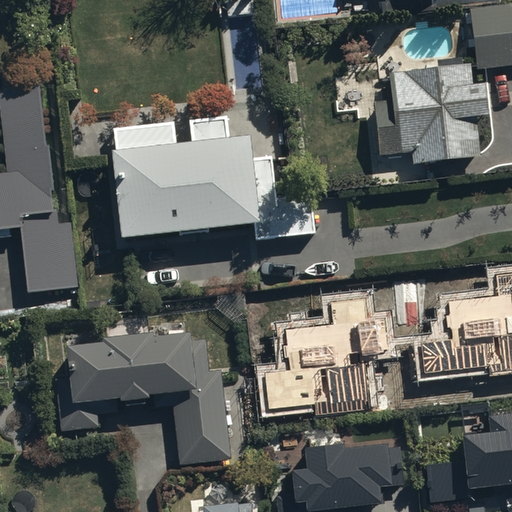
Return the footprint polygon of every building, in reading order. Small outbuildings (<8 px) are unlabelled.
[(225,0),(226,19),(254,18),(253,0),(225,0)] [(380,0),(382,19),(469,11),(475,74),(511,70),(511,6),(497,7),(496,0),(380,0)] [(373,107),(378,160),(410,157),(411,169),(479,162),(476,125),(486,124),(483,89),(472,90),(470,69),(461,70),(460,63),(436,65),(437,74),(422,75),(421,69),(411,70),(412,76),(387,78),(390,105),(373,107)] [(21,235),(28,297),(77,292),(71,230),(56,231),(52,201),(55,201),(50,151),(46,152),(40,89),(0,93),(0,99),(9,177),(0,178),(0,243),(12,242),(12,236),(21,235)] [(189,150),(109,160),(119,248),(253,233),(254,245),(315,238),(311,205),(278,209),(272,162),(250,165),(247,143),(229,145),(226,119),(185,123),(189,150)] [(511,311),(511,263),(493,265),(496,299),(510,298),(511,312),(511,311)] [(391,394),(391,390),(511,376),(511,368),(511,357),(511,356),(511,340),(509,316),(506,316),(505,308),(479,311),(478,301),(453,304),(453,311),(435,313),(435,311),(378,317),(381,349),(350,352),(352,370),(354,370),(357,398),(361,397),(363,416),(386,413),(384,395),(391,394)] [(153,412),(171,410),(177,469),(229,463),(219,373),(207,374),(204,341),(187,343),(187,340),(151,344),(150,340),(101,346),(101,349),(64,354),(67,381),(54,382),(60,435),(98,431),(96,417),(115,415),(114,406),(118,406),(118,409),(147,405),(146,402),(151,402),(153,412)] [(511,413),(489,416),(491,432),(461,436),(464,460),(425,465),(430,504),(476,498),(475,488),(507,485),(510,511),(511,510),(511,413)] [(344,443),(304,447),(307,469),(292,471),(294,495),(277,497),(278,511),(364,511),(364,504),(384,502),(382,487),(405,484),(401,447),(389,448),(388,444),(345,449),(344,443)]
